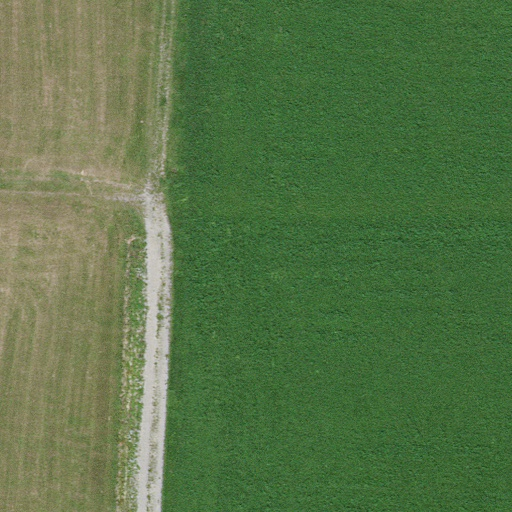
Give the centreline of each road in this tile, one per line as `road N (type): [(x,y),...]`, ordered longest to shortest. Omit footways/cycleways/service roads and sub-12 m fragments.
road 1 (track): [(142,511),(152,212),(173,0)]
road 2 (track): [(0,188),(69,190),(152,212)]
